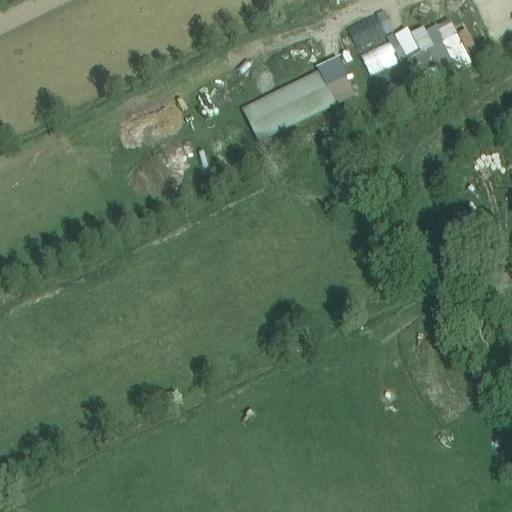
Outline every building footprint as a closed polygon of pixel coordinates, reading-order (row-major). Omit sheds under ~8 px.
[(359,51),(396,33),(386,11),(349,29),(359,51)] [(460,73),(474,66),(452,19),(413,37),(411,32),(362,54),(371,75),(402,61),(403,64),(447,44),(460,73)] [(439,79),(457,72),(447,47),(429,54),(439,79)] [(343,65),(243,105),(258,143),(358,103),(343,65)] [(381,93),(388,107),(426,89),(419,75),(381,93)] [(500,264),(494,249),(479,256),(486,270),(500,264)]
